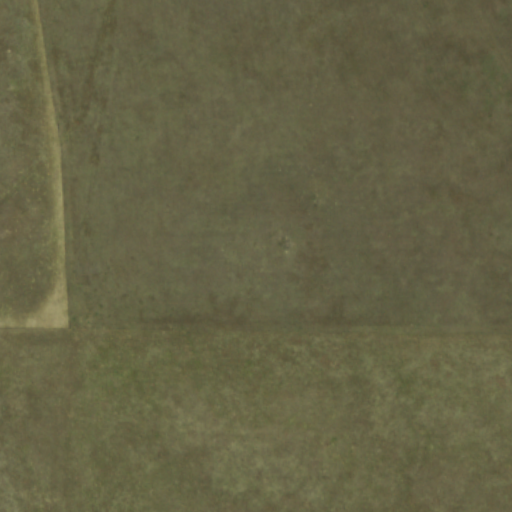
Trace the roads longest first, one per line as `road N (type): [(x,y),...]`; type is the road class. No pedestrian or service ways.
road 1 (track): [(44,511),(44,247),(31,173)]
road 2 (track): [(31,173),(84,110),(112,0)]
